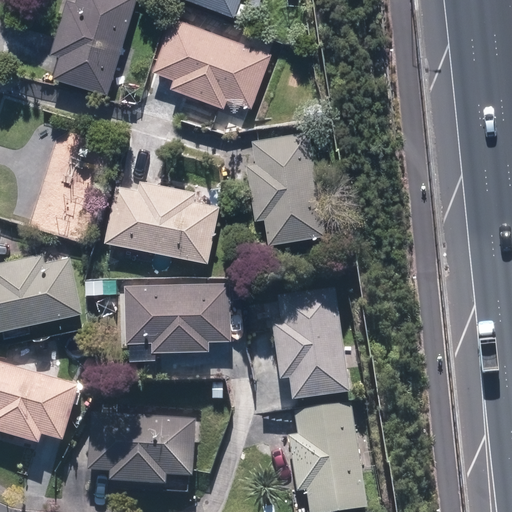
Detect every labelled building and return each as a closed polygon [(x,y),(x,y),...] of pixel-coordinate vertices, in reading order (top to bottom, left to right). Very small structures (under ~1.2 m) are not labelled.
[(137,0),(80,0),(80,3),(69,0),(55,52),(65,54),(58,79),(112,94),(137,0)] [(195,0),(238,17),(244,0),(195,0)] [(276,54),(174,16),(155,70),(178,78),(174,88),(229,109),(233,98),(257,107),(276,54)] [(310,131),(254,140),(257,161),(251,162),(260,220),(270,219),(274,244),(326,236),(310,131)] [(117,190),(107,243),(211,263),(222,206),(195,201),(197,190),(141,179),(139,189),(130,187),(129,192),(117,190)] [(0,331),(90,312),(79,258),(48,264),(46,255),(0,265),(0,331)] [(234,285),(129,285),(129,341),(154,341),(154,351),(211,351),(211,339),(234,339),(234,285)] [(351,393),(337,290),(283,298),(286,322),(275,324),(283,381),(293,380),(296,400),(351,393)] [(80,386),(0,361),(0,432),(41,445),(44,435),(64,441),(80,386)] [(369,511),(356,407),(298,414),(301,435),(293,436),(300,493),(309,492),(311,511),(369,511)] [(199,419),(96,413),(92,472),(116,473),(116,480),(171,483),(172,475),(196,477),(199,419)]
